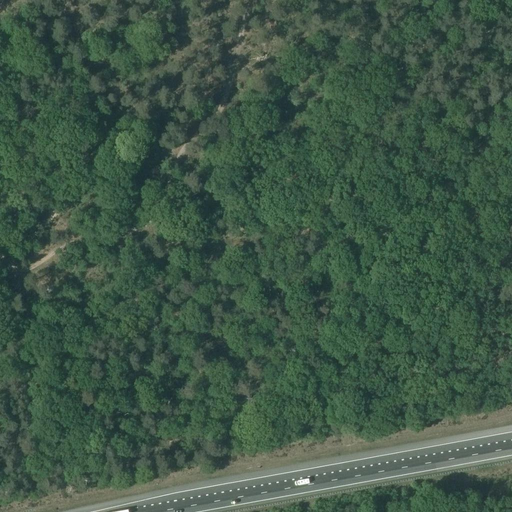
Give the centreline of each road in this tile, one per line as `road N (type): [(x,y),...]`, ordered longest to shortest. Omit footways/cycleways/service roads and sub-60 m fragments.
road 1 (track): [(251,0),(215,119),(179,155),(158,213),(123,230),(67,234),(17,272),(0,274)]
road 2 (motorway): [(511,448),(158,511)]
